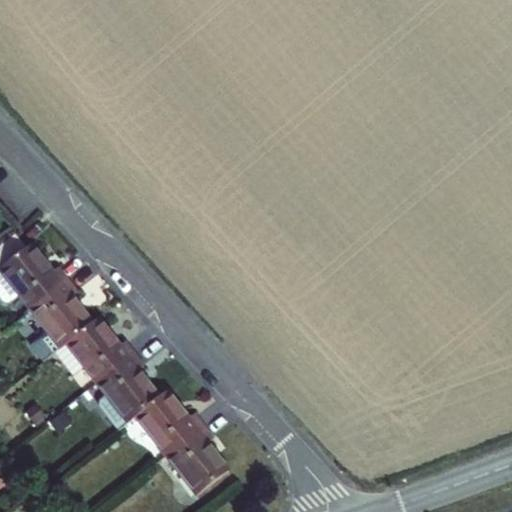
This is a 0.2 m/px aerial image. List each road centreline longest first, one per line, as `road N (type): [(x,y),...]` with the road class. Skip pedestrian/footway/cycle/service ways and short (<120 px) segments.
road 1 (residential): [(0,133),(76,223),(139,271),(288,439),(331,511)]
road 2 (tertiary): [(381,511),(511,465)]
